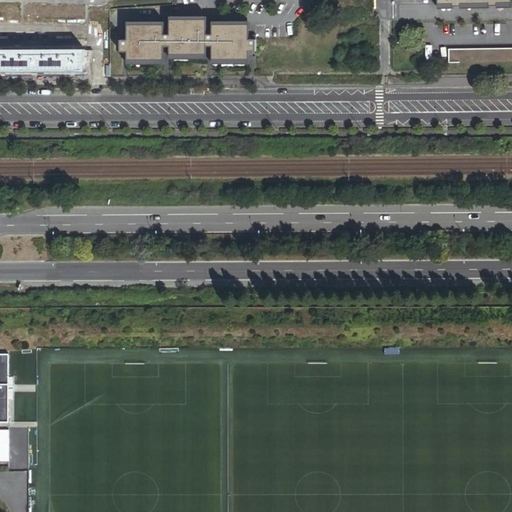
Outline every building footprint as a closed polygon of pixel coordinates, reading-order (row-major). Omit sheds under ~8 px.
[(215,59),(239,60),(236,25),(235,24),(216,24),(216,26),(216,30),(209,30),(209,26),(209,19),(173,19),(173,26),(173,30),(167,30),(166,26),(166,24),(130,24),(130,35),(123,35),(123,51),(130,51),(130,59),(167,59),(167,46),(173,46),(173,54),(209,55),(209,46),(215,46),(215,59)] [(249,22),(235,22),(236,25),(239,60),(240,65),(250,65),(249,52),(256,52),(256,41),(249,41),(249,22)] [(447,63),(511,62),(511,48),(447,49),(447,63)] [(86,50),(0,51),(0,71),(86,71),(86,63),(95,62),(94,51),(86,51),(86,50)] [(11,357),(0,356),(0,422),(11,423),(11,357)] [(10,434),(0,433),(0,461),(9,461),(10,434)]
